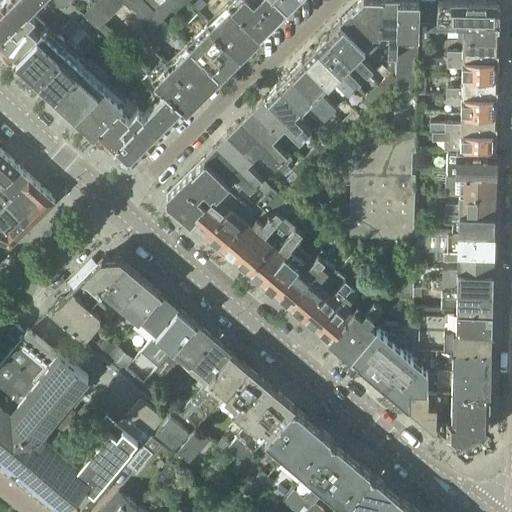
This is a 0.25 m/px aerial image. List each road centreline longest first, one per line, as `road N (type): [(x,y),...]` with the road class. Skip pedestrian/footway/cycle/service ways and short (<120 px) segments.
road 1 (tertiary): [(477,511),(115,209)]
road 2 (residential): [(115,209),(335,0)]
road 3 (tertiary): [(115,209),(0,102)]
road 4 (residential): [(115,209),(45,278),(0,262)]
